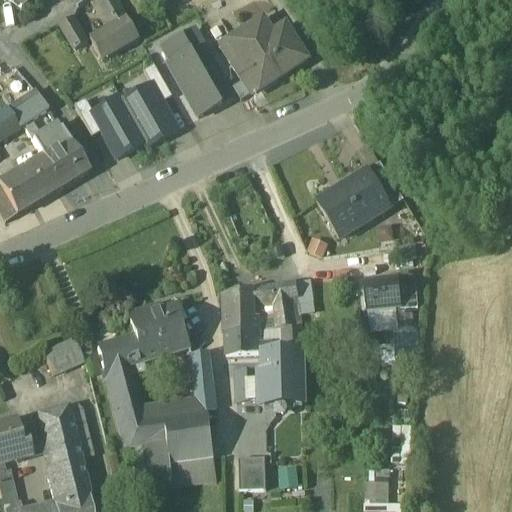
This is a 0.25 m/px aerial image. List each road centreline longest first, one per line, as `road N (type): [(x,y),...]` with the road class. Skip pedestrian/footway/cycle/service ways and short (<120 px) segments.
road 1 (residential): [(446,0),(399,63),(350,98),(124,203)]
road 2 (residential): [(0,23),(124,203)]
road 3 (track): [(23,399),(87,385),(109,463),(106,511)]
road 4 (residential): [(124,203),(0,263)]
